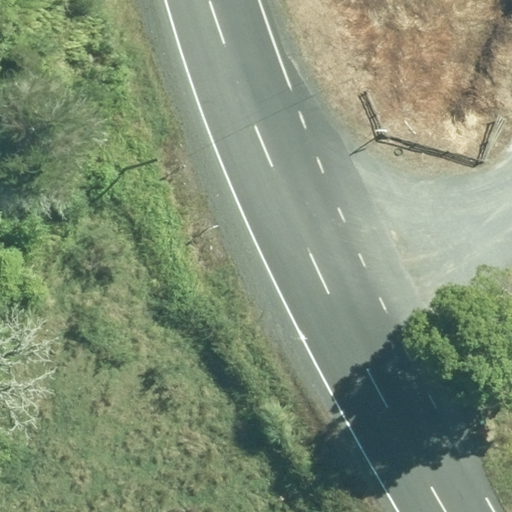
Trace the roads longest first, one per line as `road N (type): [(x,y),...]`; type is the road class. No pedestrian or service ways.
road 1 (tertiary): [(210,0),(261,144),(346,338)]
road 2 (unclassified): [(346,338),(493,238),(511,209)]
road 3 (tertiary): [(346,338),(443,511)]
